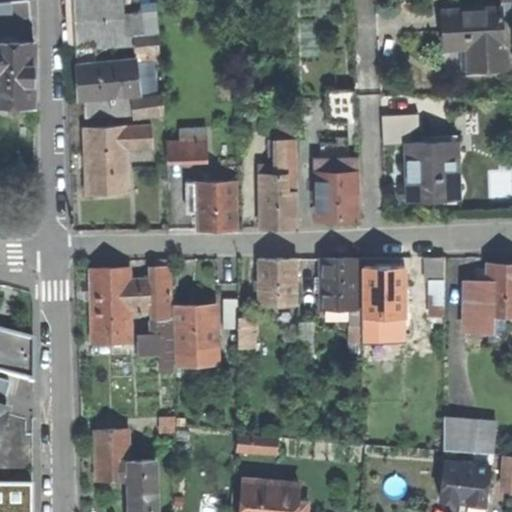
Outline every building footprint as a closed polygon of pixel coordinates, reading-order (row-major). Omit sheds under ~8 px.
[(0,104),(35,105),(35,76),(34,41),(0,41),(0,16),(11,15),(11,18),(31,15),(30,0),(27,0),(0,2),(0,104)] [(80,99),(141,93),(138,59),(160,57),(158,28),(143,28),(142,15),(133,15),(135,44),(136,59),(104,61),(103,45),(127,44),(125,15),(124,0),(73,0),(77,50),(78,63),(80,99)] [(511,11),(511,0),(502,0),(503,8),(503,12),(511,11)] [(503,12),(503,8),(443,11),(444,47),(446,76),(471,75),(471,70),(469,45),(476,45),(477,70),(488,69),(505,68),(503,12)] [(127,44),(135,44),(133,15),(125,15),(127,44)] [(134,113),(165,110),(164,94),(113,99),(84,101),(85,116),(134,113)] [(328,122),(358,121),(357,96),(327,97),(328,122)] [(383,145),(408,143),(408,142),(412,142),(412,129),(419,129),(419,113),(381,115),(383,145)] [(262,228),(298,228),(296,138),(298,138),(298,119),(280,120),(280,138),(270,139),(270,157),(281,157),(281,164),(261,165),(262,215),(262,228)] [(126,147),(153,147),(152,124),(85,127),(87,158),(88,192),(129,190),(126,147)] [(433,199),(458,198),(456,135),(431,136),(431,141),(412,142),(408,142),(408,143),(411,200),(433,199)] [(168,157),(208,155),(207,141),(167,143),(168,157)] [(327,217),(358,217),(358,159),(318,159),(318,217),(327,217)] [(200,229),(239,229),(237,181),(188,182),(189,212),(199,212),(199,220),(200,229)] [(431,280),(446,280),(446,255),(427,256),(427,280),(431,280)] [(261,303),(298,303),(299,257),(261,258),(261,268),(261,303)] [(351,336),(361,336),(361,328),(361,327),(362,306),(360,306),(359,257),(322,257),(322,266),(323,308),(353,308),(353,317),(352,318),(352,323),(351,324),(351,336)] [(175,366),(174,345),(173,304),(172,258),(156,258),(158,328),(157,328),(156,335),(138,336),(138,351),(161,351),(161,367),(175,366)] [(466,328),(495,329),(495,311),(511,311),(511,263),(500,263),(488,263),(488,281),(467,281),(466,328)] [(406,314),(405,265),(387,266),(364,266),(366,314),(406,314)] [(94,342),(133,341),(132,310),(147,309),(146,278),(132,279),(131,267),(92,268),(93,308),(94,342)] [(446,292),(446,280),(431,280),(430,292),(446,292)] [(430,312),(446,312),(446,292),(430,292),(430,312)] [(224,327),(240,327),(240,316),(240,298),(224,298),(224,327)] [(0,355),(17,360),(31,309),(0,300),(0,511),(32,511),(32,483),(0,482),(0,420),(2,421),(5,411),(3,411),(10,383),(0,380),(0,355)] [(215,345),(214,303),(196,303),(173,304),(174,345),(215,345)] [(254,316),(240,316),(240,327),(240,346),(253,346),(254,316)] [(315,348),(315,320),(300,320),(300,348),(315,348)] [(404,332),(376,333),(376,348),(404,348),(404,332)] [(162,430),(177,430),(177,415),(162,416),(162,430)] [(446,449),(480,452),(484,419),(446,415),(446,449)] [(497,420),(484,419),(480,452),(493,453),(497,420)] [(112,479),(131,478),(131,460),(130,427),(97,428),(98,479),(112,479)] [(239,447),(278,450),(279,435),(240,432),(239,447)] [(158,511),(157,459),(131,460),(131,478),(132,511),(158,511)] [(485,511),(491,465),(447,460),(442,500),(461,503),(459,511),(485,511)] [(308,511),(309,501),(299,500),(300,482),(247,477),(243,511),(308,511)]
